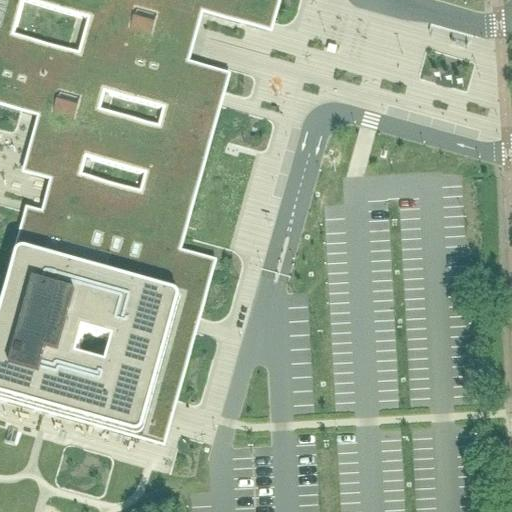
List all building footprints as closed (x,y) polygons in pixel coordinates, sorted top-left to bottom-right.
[(0,0),(0,107),(21,113),(47,121),(32,177),(59,185),(50,220),(31,215),(0,324),(0,401),(160,446),(171,409),(173,403),(192,334),(196,321),(211,265),(172,254),(172,252),(177,237),(204,138),(213,107),(216,94),(221,77),(180,66),(171,63),(178,38),(186,10),(264,32),(266,25),(272,0),(0,0)] [(451,4),(452,17),(464,16),(463,3),(451,4)] [(418,226),(418,213),(399,212),(398,226),(418,226)] [(378,213),(379,231),(393,230),(392,213),(378,213)] [(322,264),(304,262),(303,272),(321,274),(322,264)]
